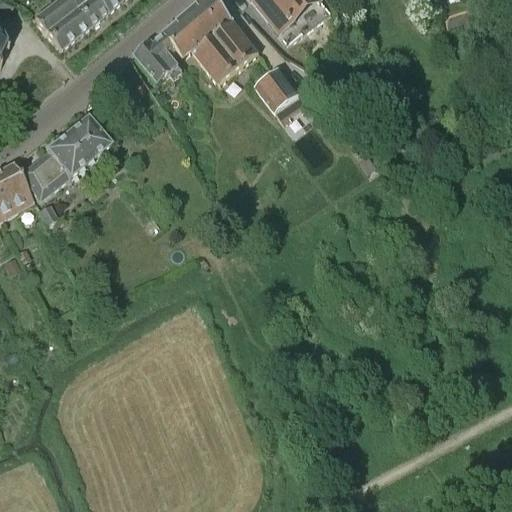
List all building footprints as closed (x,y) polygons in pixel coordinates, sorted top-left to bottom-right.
[(0,0),(0,15),(8,20),(15,8),(0,0)] [(91,32),(107,20),(89,0),(66,0),(65,1),(91,32)] [(89,0),(107,20),(128,0),(89,0)] [(258,60),(212,0),(209,0),(163,39),(164,40),(176,56),(182,65),(192,57),(219,93),(258,60)] [(302,40),(330,18),(315,0),(247,0),(287,50),(301,39),(302,40)] [(59,57),(91,32),(65,1),(33,26),(59,57)] [(176,56),(164,40),(153,50),(152,48),(134,63),(157,91),(169,81),(173,86),(182,79),(168,62),(176,56)] [(283,132),(291,126),(289,124),(307,110),(300,101),(301,100),(282,74),(255,93),(274,119),(283,132)] [(68,188),(108,155),(85,127),(46,159),(46,160),(22,180),(37,211),(66,186),(68,188)] [(0,227),(32,210),(12,169),(0,175),(0,227)] [(45,234),(55,228),(47,213),(37,219),(45,234)] [(22,270),(30,265),(25,255),(17,259),(22,270)] [(13,265),(4,269),(9,281),(18,276),(13,265)]
